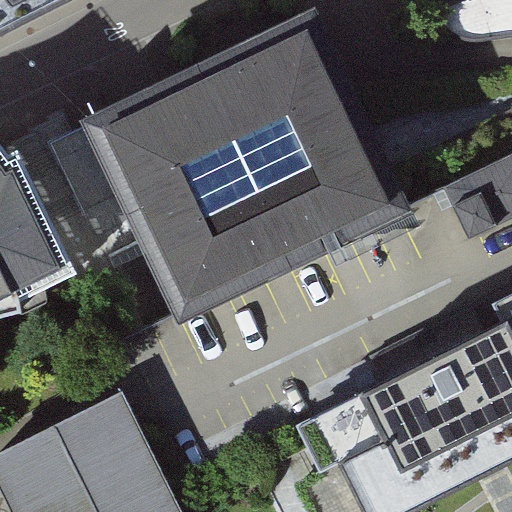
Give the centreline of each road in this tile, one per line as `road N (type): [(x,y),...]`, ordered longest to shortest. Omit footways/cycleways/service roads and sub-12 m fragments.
road 1 (residential): [(511,57),(371,53),(339,0)]
road 2 (residential): [(162,0),(0,74)]
